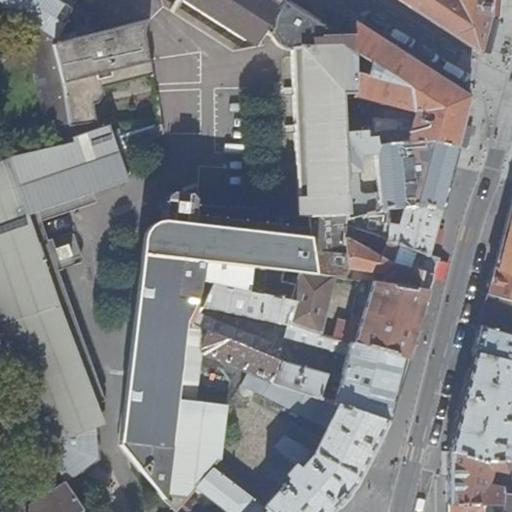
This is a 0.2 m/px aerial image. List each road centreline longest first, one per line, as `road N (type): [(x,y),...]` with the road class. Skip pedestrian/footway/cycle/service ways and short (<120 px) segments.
road 1 (residential): [(510,96),(399,511)]
road 2 (residential): [(355,0),(510,96)]
